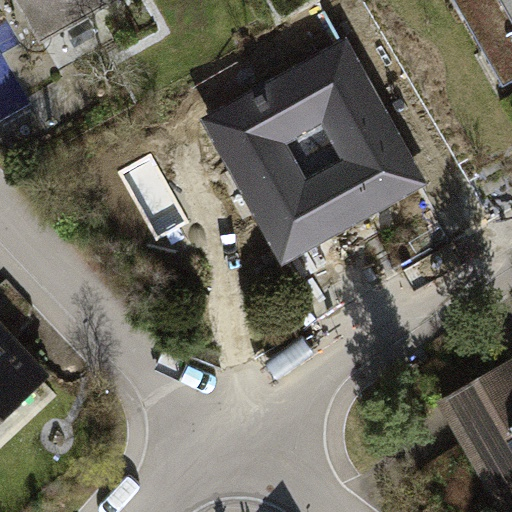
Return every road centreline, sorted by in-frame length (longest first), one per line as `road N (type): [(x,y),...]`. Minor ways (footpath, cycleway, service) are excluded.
road 1 (residential): [(231,435),(325,361),(511,252)]
road 2 (residential): [(0,201),(144,356),(231,435)]
road 3 (residential): [(231,435),(332,511)]
